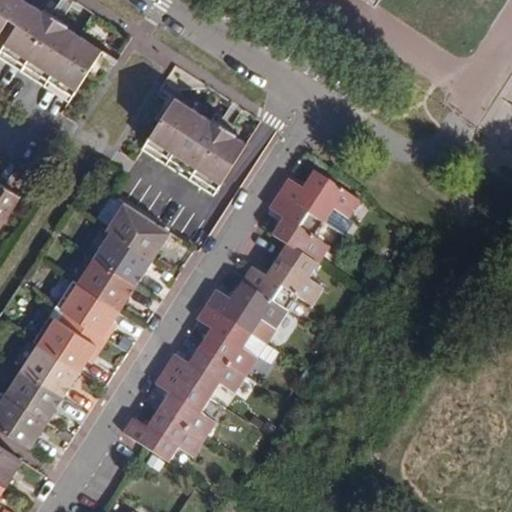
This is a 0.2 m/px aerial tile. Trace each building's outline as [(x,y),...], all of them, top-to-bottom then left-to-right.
[(0,0),(0,28),(8,16),(18,0),(0,0)] [(29,3),(24,0),(18,0),(8,16),(17,22),(29,3)] [(43,12),(29,3),(17,22),(0,48),(0,56),(67,100),(84,74),(100,49),(69,30),(75,21),(48,3),(43,12)] [(164,83),(200,107),(211,90),(174,67),(164,83)] [(210,196),(244,144),(235,138),(240,130),(214,112),(209,120),(175,98),(141,149),(210,196)] [(290,178),(279,196),(324,225),(334,210),(349,219),(360,202),(313,172),(304,187),(290,178)] [(1,177),(0,178),(0,237),(28,195),(1,177)] [(304,255),(320,265),(332,247),(317,237),(324,225),(279,196),(269,211),(283,219),(272,236),(287,245),(277,261),(293,271),(304,255)] [(105,228),(119,207),(108,199),(94,221),(105,228)] [(108,235),(151,263),(169,235),(121,204),(119,207),(105,228),(103,232),(108,235)] [(135,287),(151,263),(108,235),(92,259),(135,287)] [(310,281),(320,265),(304,255),(293,271),(277,261),(267,276),(252,267),(242,284),(288,314),(298,298),(313,308),(324,290),(310,281)] [(117,314),(135,287),(92,259),(74,287),(117,314)] [(117,314),(74,287),(70,284),(54,308),(62,314),(101,339),(117,314)] [(276,333),(288,314),(242,284),(233,298),(218,289),(207,307),(253,337),(261,324),(276,333)] [(245,349),(253,337),(207,307),(197,321),(210,330),(200,347),(248,378),(260,358),(245,349)] [(101,339),(62,314),(56,323),(48,318),(33,340),(39,344),(80,371),(101,339)] [(261,324),(253,337),(268,346),(276,333),(261,324)] [(268,346),(253,337),(245,349),(260,358),(268,346)] [(21,371),(63,398),(80,371),(39,344),(21,371)] [(201,349),(194,360),(190,365),(176,356),(166,372),(212,401),(221,388),(234,396),(244,381),(246,378),(201,349)] [(48,424),(63,398),(21,371),(4,396),(48,424)] [(216,423),(203,415),(212,401),(166,372),(156,387),(170,396),(159,412),(205,441),(216,423)] [(0,432),(29,452),(48,424),(4,396),(0,393),(0,432)] [(194,458),(205,441),(159,412),(149,429),(135,420),(126,435),(171,464),(180,449),(194,458)] [(29,452),(0,432),(0,453),(20,466),(29,452)] [(0,487),(4,490),(20,466),(0,453),(0,487)]
